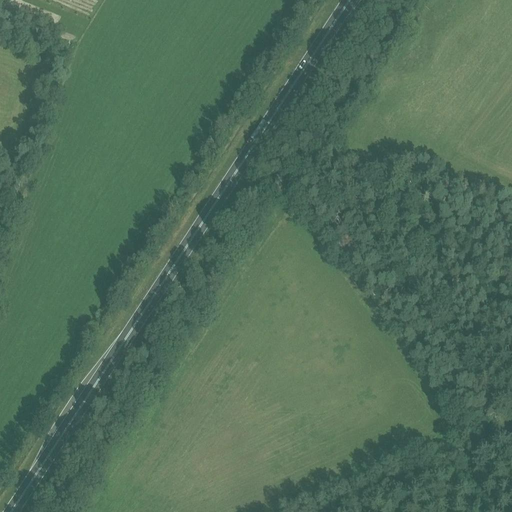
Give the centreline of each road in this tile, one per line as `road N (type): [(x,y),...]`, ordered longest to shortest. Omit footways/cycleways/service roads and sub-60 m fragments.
road 1 (trunk): [(11,511),(350,0)]
road 2 (track): [(55,511),(392,0)]
road 3 (track): [(300,139),(511,417)]
road 4 (track): [(333,511),(511,429)]
